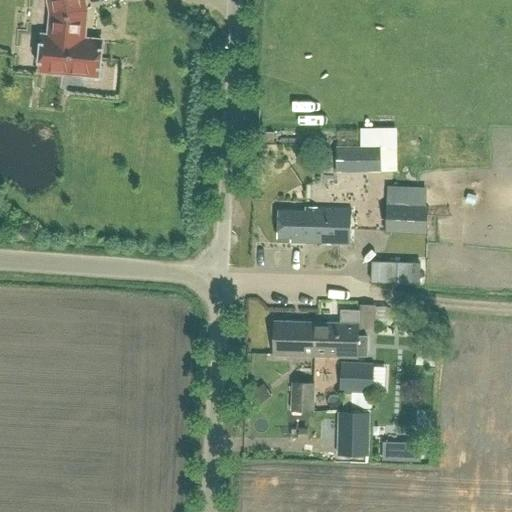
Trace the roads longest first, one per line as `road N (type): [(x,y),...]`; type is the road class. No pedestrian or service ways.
road 1 (unclassified): [(511,303),(222,275)]
road 2 (unclassified): [(222,275),(237,0)]
road 3 (unclassified): [(210,511),(222,275)]
road 4 (unclassified): [(222,275),(0,260)]
